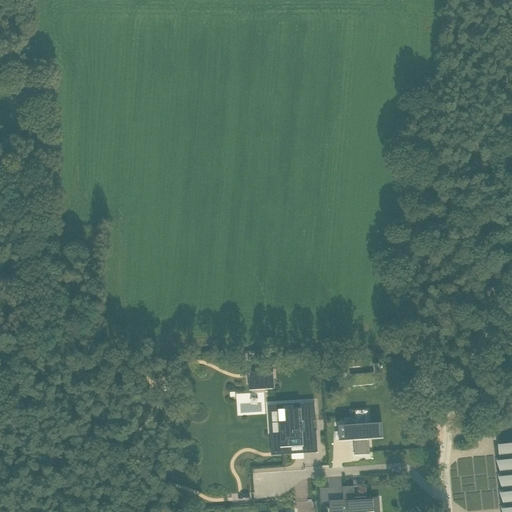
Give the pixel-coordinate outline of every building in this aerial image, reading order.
[(0,34),(0,45),(4,47),(8,38),(0,34)] [(374,373),(350,375),(351,387),(375,385),(374,377),(380,376),(379,364),(373,365),(374,373)] [(271,372),(255,373),(255,374),(255,380),(256,388),(272,387),(271,379),(272,379),(271,373),(271,372)] [(280,433),(273,434),(274,453),(281,452),(292,452),(291,448),(302,447),(303,451),(316,450),(317,453),(318,453),(316,431),(314,431),(313,421),(315,421),(314,403),(313,403),(314,404),(305,405),(305,404),(300,405),(301,405),(299,405),(299,409),(278,411),(280,433)] [(352,426),(338,427),(339,442),(353,441),(354,456),(366,455),(366,453),(369,453),(369,454),(370,455),(369,440),(383,439),(382,424),(368,425),(367,411),(351,412),(352,426)] [(495,458),(500,511),(511,511),(511,440),(498,442),(499,457),(495,458)] [(366,498),(354,498),(354,500),(343,501),(329,502),(329,511),(380,511),(379,498),(366,499),(366,498)]
